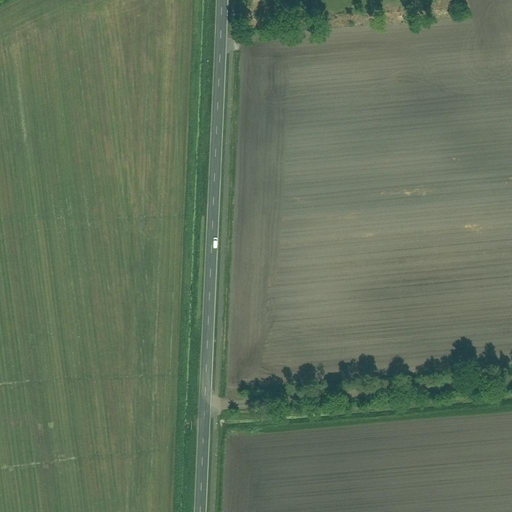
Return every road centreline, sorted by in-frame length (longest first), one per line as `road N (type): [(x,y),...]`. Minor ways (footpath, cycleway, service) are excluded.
road 1 (tertiary): [(199,511),(219,0)]
road 2 (track): [(204,406),(511,381)]
